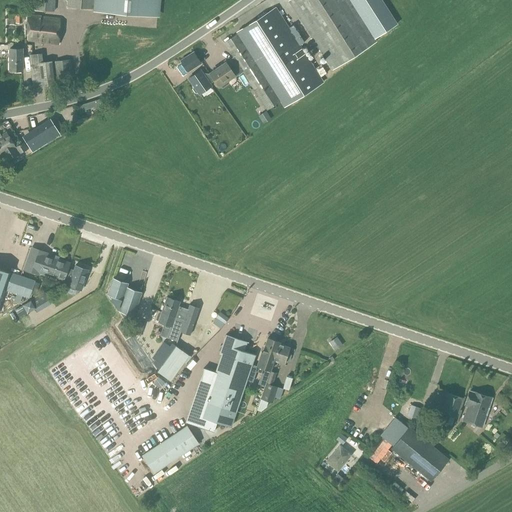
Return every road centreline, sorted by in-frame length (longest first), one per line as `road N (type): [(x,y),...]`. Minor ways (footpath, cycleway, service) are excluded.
road 1 (unclassified): [(511,365),(0,194)]
road 2 (unclassified): [(0,118),(124,87),(251,0)]
